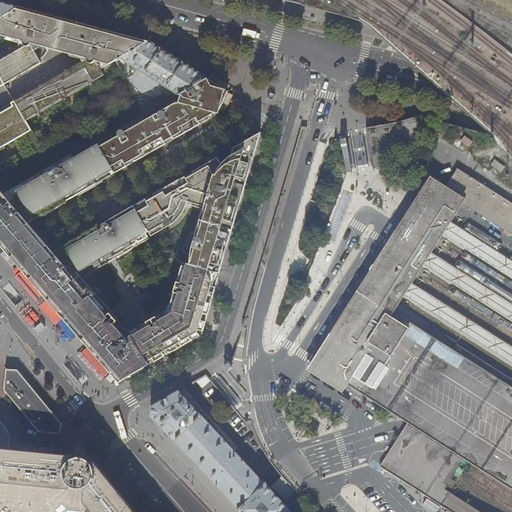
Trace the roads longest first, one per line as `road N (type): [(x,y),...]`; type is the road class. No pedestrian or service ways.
road 1 (residential): [(102,422),(221,343),(307,46)]
road 2 (primary): [(307,46),(511,102)]
road 3 (primary): [(307,46),(138,0)]
road 4 (residential): [(0,304),(102,422)]
road 5 (residential): [(102,422),(183,511)]
